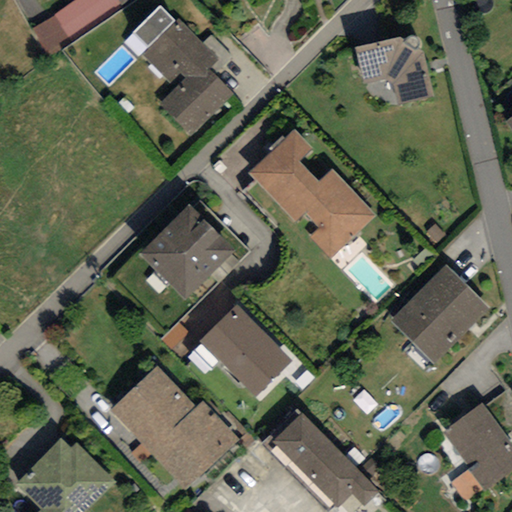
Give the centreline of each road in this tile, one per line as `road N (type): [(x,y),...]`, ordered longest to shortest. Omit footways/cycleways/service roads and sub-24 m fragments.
road 1 (residential): [(0,360),(365,0)]
road 2 (residential): [(511,267),(446,0)]
